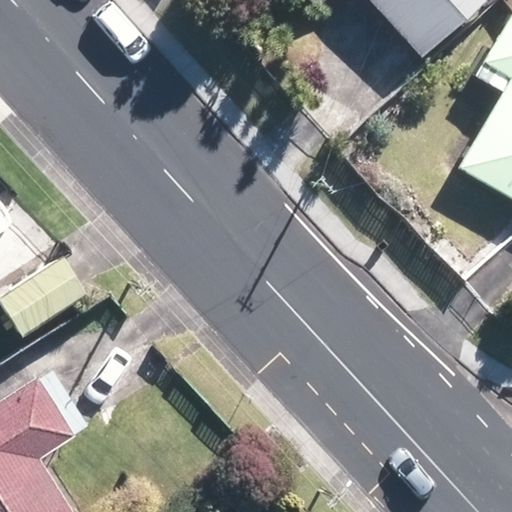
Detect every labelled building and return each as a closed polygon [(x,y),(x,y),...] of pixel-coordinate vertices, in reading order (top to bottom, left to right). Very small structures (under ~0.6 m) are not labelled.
[(467,0),(383,0),(422,42),(467,0)] [(511,19),(491,57),(511,69),(511,85),(469,162),(511,186),(511,19)] [(0,282),(61,243),(10,191),(0,197),(0,282)] [(0,295),(26,332),(95,282),(68,246),(0,295)] [(0,511),(80,511),(48,456),(89,432),(51,367),(0,396),(0,511)]
